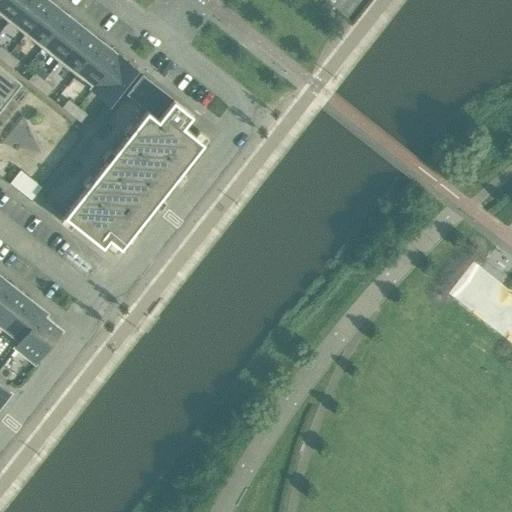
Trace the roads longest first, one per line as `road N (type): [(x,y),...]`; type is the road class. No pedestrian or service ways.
road 1 (residential): [(91,298),(124,279),(229,148),(242,117),(235,95),(157,38)]
road 2 (residential): [(0,438),(86,330),(91,298)]
